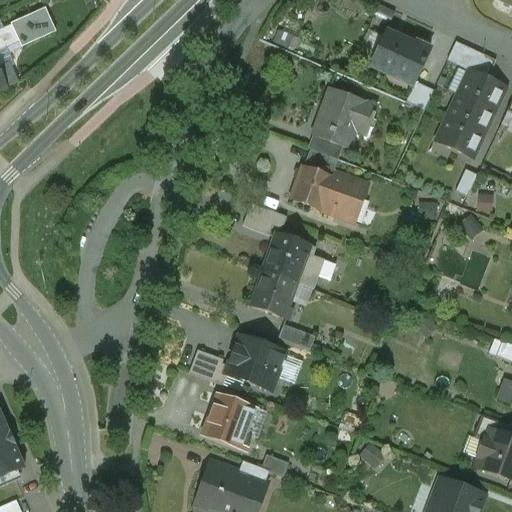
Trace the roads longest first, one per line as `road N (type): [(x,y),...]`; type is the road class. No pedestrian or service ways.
road 1 (residential): [(42,354),(131,311),(220,53),(258,0)]
road 2 (secondary): [(0,185),(191,0)]
road 3 (secondary): [(152,0),(0,142)]
road 4 (tertiary): [(83,511),(64,405),(42,354)]
